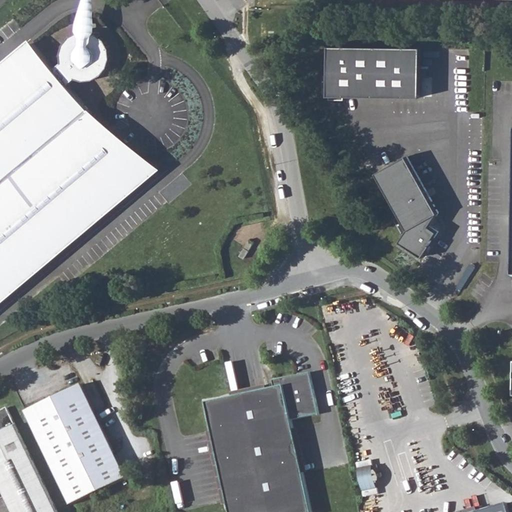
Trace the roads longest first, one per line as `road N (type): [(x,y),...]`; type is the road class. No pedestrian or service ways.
road 1 (unclassified): [(309,279),(45,345),(0,368)]
road 2 (unclassified): [(309,279),(371,273),(449,327),(511,460)]
road 3 (unclassified): [(207,0),(278,104),(309,279)]
